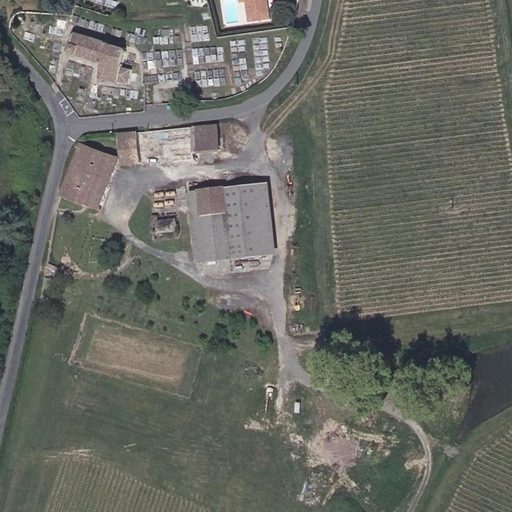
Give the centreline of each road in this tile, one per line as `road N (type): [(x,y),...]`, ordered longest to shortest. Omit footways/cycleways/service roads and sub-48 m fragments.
road 1 (unclassified): [(80,123),(0,444)]
road 2 (residential): [(317,0),(294,75),(254,107),(80,123)]
